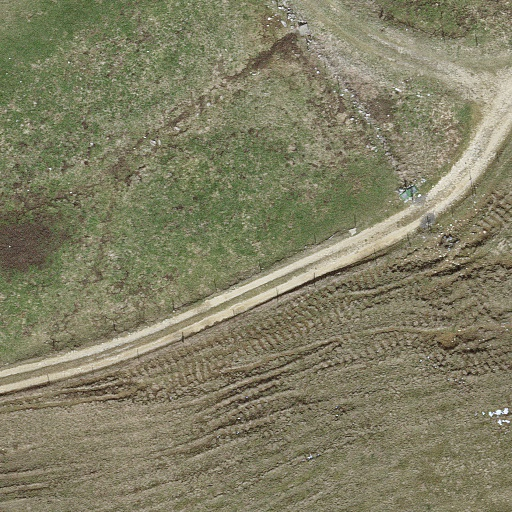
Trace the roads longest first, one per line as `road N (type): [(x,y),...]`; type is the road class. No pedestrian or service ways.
road 1 (track): [(0,395),(211,335),(343,268),(459,202),(511,129)]
road 2 (track): [(511,84),(427,74),(326,17),(316,0)]
